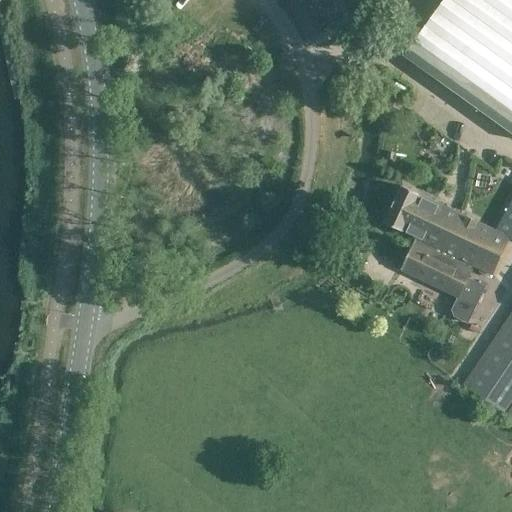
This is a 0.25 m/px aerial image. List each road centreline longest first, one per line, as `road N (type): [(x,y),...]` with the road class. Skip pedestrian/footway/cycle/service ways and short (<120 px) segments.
road 1 (unclassified): [(85,322),(167,301),(236,266),(291,221),(310,163),(311,87),(293,33),(267,0)]
road 2 (secondary): [(85,322),(101,155),(81,0)]
road 3 (secondary): [(55,511),(85,322)]
